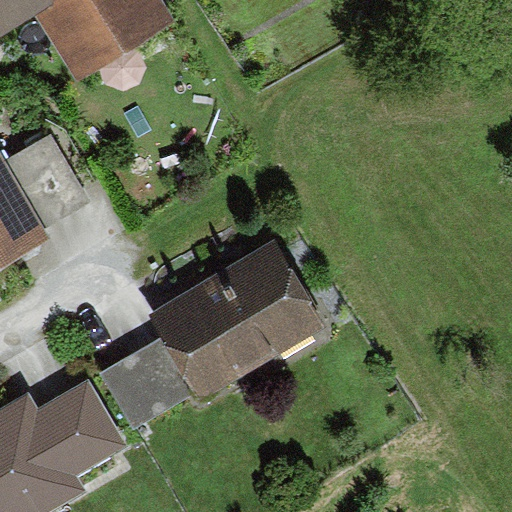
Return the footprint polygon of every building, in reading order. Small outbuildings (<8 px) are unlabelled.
[(166,0),(0,0),(0,25),(39,1),(78,63),(170,5),(166,0)] [(52,126),(7,152),(46,219),(90,193),(52,126)] [(7,152),(0,140),(0,253),(50,225),(46,219),(7,152)] [(101,366),(134,420),(196,383),(200,389),(327,313),(278,231),(152,306),(165,328),(101,366)] [(27,388),(0,404),(0,511),(33,511),(86,481),(77,467),(128,437),(91,374),(37,405),(27,388)]
